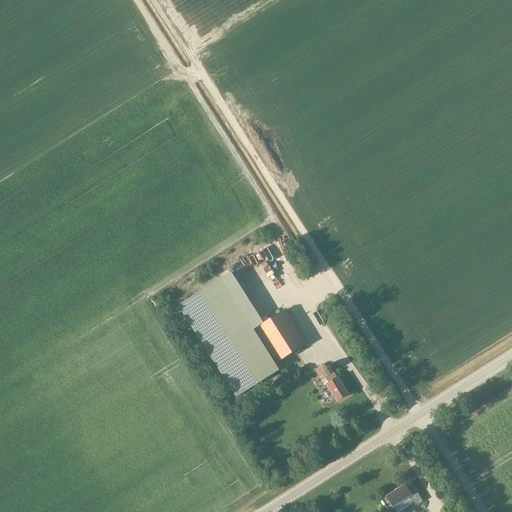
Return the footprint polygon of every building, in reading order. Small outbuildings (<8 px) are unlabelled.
[(268,259),(268,247),(259,247),(259,253),(264,253),(264,259),(268,259)] [(221,279),(178,306),(236,397),(279,370),(221,279)] [(277,362),(306,343),(285,310),(256,329),(277,362)] [(334,373),(331,375),(324,364),(314,370),(324,386),(327,384),(337,401),(348,394),(337,378),(334,373)] [(394,506),(393,506),(408,497),(414,506),(422,501),(416,491),(411,494),(404,484),(381,499),(388,510),(394,506)]
